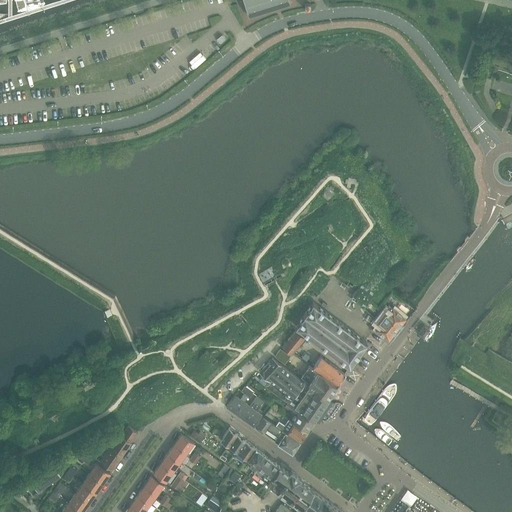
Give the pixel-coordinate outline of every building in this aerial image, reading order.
[(244,0),(249,16),(289,4),(288,0),(244,0)] [(222,35),(217,39),(221,43),(225,39),(224,37),(222,35)] [(348,179),(346,179),(345,184),(347,184),(347,188),(351,188),(351,184),(355,185),(354,190),(353,193),(350,196),(349,197),(349,198),(350,199),(354,195),(355,193),(357,189),(358,185),(359,181),(356,181),(357,178),(349,177),(348,179)] [(335,189),(331,186),(329,188),(328,187),(320,195),(326,200),(327,201),(327,203),(328,204),(333,203),(333,201),(332,198),(336,194),(333,191),(335,189)] [(338,214),(333,203),(328,204),(328,208),(322,212),(319,215),(326,224),(338,214)] [(318,231),(304,225),(302,230),(313,235),(314,239),(315,238),(317,238),(316,236),(318,231)] [(294,235),(287,232),(286,234),(285,234),(278,245),(280,246),(287,250),(288,248),(291,250),(292,249),(293,247),(289,245),(294,235)] [(384,247),(378,239),(366,247),(364,244),(363,245),(361,246),(363,249),(369,258),(384,247)] [(289,270),(289,267),(291,266),(289,259),(286,258),(282,259),(281,263),(283,269),(286,268),(286,269),(286,270),(285,271),(284,273),(277,276),(272,267),(259,274),(265,286),(274,282),(285,275),(287,274),(288,272),(289,270)] [(300,277),(293,286),(295,288),(293,290),(299,295),(315,275),(309,271),(308,273),(305,271),(303,273),(301,272),(299,275),(300,277)] [(322,274),(310,291),(316,295),(317,294),(319,296),(330,280),(322,274)] [(361,285),(351,299),(365,308),(375,295),(361,285)] [(391,293),(388,297),(389,298),(389,299),(397,305),(400,301),(401,300),(391,293)] [(350,366),(367,343),(313,303),(296,326),(350,366)] [(391,310),(387,307),(376,322),(380,325),(376,330),(386,338),(389,340),(391,337),(402,323),(403,321),(406,318),(402,315),(393,308),(391,310)] [(252,328),(242,313),(233,319),(240,330),(242,334),(252,328)] [(423,336),(429,328),(424,324),(418,332),(423,336)] [(236,333),(228,328),(225,332),(234,337),(233,338),(235,339),(236,340),(237,339),(238,339),(240,335),(237,332),(236,333)] [(291,354),(305,338),(296,330),(282,347),(291,354)] [(213,336),(209,333),(201,342),(208,348),(209,347),(213,342),(210,340),(213,336)] [(285,364),(290,356),(280,348),(275,356),(285,364)] [(218,360),(206,350),(200,358),(211,368),(218,360)] [(192,356),(178,351),(176,356),(185,359),(184,361),(186,362),(188,363),(189,360),(190,361),(192,356)] [(337,386),(345,374),(321,354),(313,367),(337,386)] [(281,398),(282,398),(292,382),(296,376),(272,357),(263,367),(259,371),(267,377),(270,380),(265,386),(281,398)] [(327,400),(337,386),(313,367),(306,378),(311,382),(309,385),(308,385),(327,400)] [(171,388),(164,376),(134,392),(143,411),(174,395),(173,393),(176,393),(176,391),(176,388),(171,388)] [(314,420),(327,400),(308,385),(309,385),(296,376),(292,382),(282,398),(287,402),(295,407),(314,420)] [(235,395),(226,407),(235,413),(244,401),(244,402),(248,396),(249,397),(253,392),(252,391),(245,386),(241,391),(244,393),(240,398),(235,395)] [(244,401),(235,413),(244,420),(260,398),(257,395),(249,405),(244,402),(244,401)] [(260,398),(244,420),(254,427),(259,419),(262,415),(257,411),(261,406),(260,406),(264,401),(260,398)] [(287,402),(285,406),(292,411),(295,407),(287,402)] [(297,415),(292,421),(309,430),(314,420),(300,411),(297,415)] [(299,442),(276,426),(262,417),(255,428),(264,433),(267,429),(278,436),(275,441),(292,453),(299,442)] [(309,430),(292,421),(287,418),(289,419),(285,426),(279,422),(276,426),(299,442),(309,430)] [(134,437),(137,432),(128,426),(125,431),(134,437)] [(194,427),(188,435),(202,446),(208,437),(194,427)] [(237,434),(229,427),(226,432),(222,429),(218,434),(222,437),(220,439),(229,445),(237,434)] [(131,441),(134,437),(125,431),(122,435),(131,441)] [(122,435),(119,433),(110,447),(122,456),(132,442),(131,441),(122,435)] [(187,452),(194,442),(182,433),(175,443),(187,452)] [(237,451),(245,440),(237,434),(229,445),(237,451)] [(245,462),(256,447),(245,440),(237,451),(238,452),(236,454),(245,462)] [(180,462),(187,452),(175,443),(168,453),(180,462)] [(112,470),(122,456),(110,447),(100,461),(112,470)] [(253,469),(264,454),(256,447),(245,462),(250,466),(253,469)] [(84,461),(87,456),(81,452),(77,457),(84,461)] [(198,460),(201,456),(195,452),(192,456),(198,460)] [(173,472),(180,462),(168,453),(161,463),(173,472)] [(296,497),(298,495),(310,480),(264,454),(253,469),(255,470),(254,472),(296,497)] [(192,456),(189,460),(195,464),(198,461),(198,460),(192,456)] [(21,459),(15,462),(18,468),(21,467),(23,466),(21,459)] [(103,482),(110,472),(97,463),(90,473),(103,482)] [(166,481),(173,472),(161,463),(154,473),(166,481)] [(222,477),(229,468),(225,465),(218,474),(222,477)] [(73,476),(76,471),(70,467),(67,472),(73,476)] [(38,492),(61,477),(55,468),(32,484),(38,492)] [(185,480),(188,476),(181,471),(176,478),(182,482),(184,480),(185,480)] [(69,481),(73,476),(67,472),(63,477),(69,481)] [(96,492),(103,482),(90,473),(83,482),(96,492)] [(157,494),(164,484),(152,475),(145,485),(157,494)] [(177,489),(182,482),(176,478),(171,485),(177,489)] [(298,495),(296,497),(307,503),(308,504),(308,505),(313,509),(315,509),(317,510),(319,511),(337,511),(344,504),(333,496),(329,493),(329,492),(326,490),(322,487),(321,486),(320,486),(319,488),(310,480),(298,495)] [(89,502),(96,492),(83,482),(76,492),(89,502)] [(150,504),(157,494),(145,485),(138,495),(150,504)] [(59,496),(62,491),(56,487),(53,491),(59,496)] [(56,500),(59,496),(53,491),(49,496),(56,500)] [(82,511),(89,502),(76,492),(68,502),(82,511)] [(168,502),(171,498),(165,494),(162,498),(168,502)] [(138,495),(131,505),(141,511),(149,511),(146,509),(150,504),(138,495)] [(169,509),(172,505),(168,502),(162,498),(159,502),(169,509)] [(82,511),(68,502),(61,511),(82,511)] [(278,508),(283,511),(289,511),(291,510),(282,503),(278,508)] [(417,511),(405,503),(403,503),(397,511),(417,511)]
